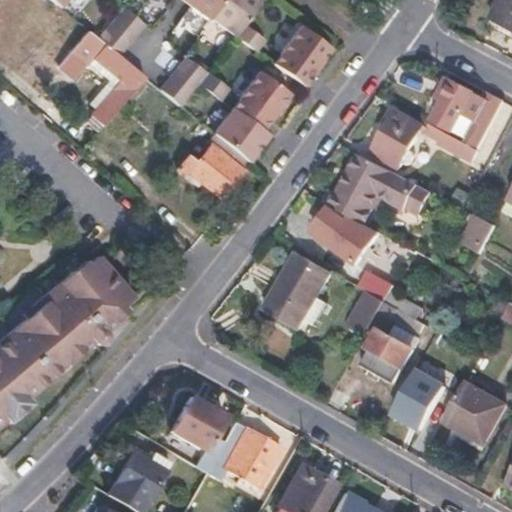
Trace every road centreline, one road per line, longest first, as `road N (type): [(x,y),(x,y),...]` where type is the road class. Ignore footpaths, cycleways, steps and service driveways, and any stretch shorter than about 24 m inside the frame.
road 1 (residential): [(168,339),(404,20)]
road 2 (residential): [(168,339),(472,511)]
road 3 (residential): [(5,511),(168,339)]
road 4 (residential): [(511,78),(404,20)]
